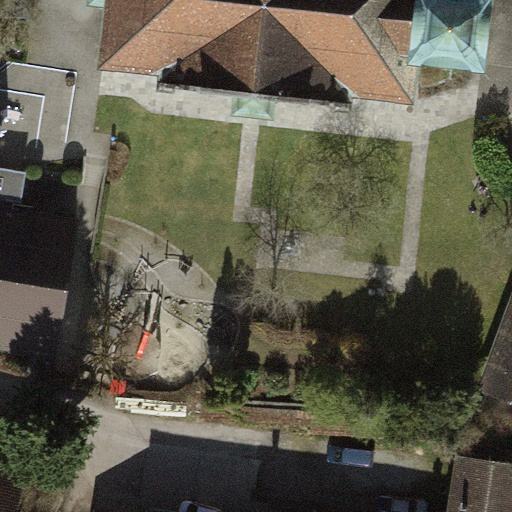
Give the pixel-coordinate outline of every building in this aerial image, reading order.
[(109,0),(102,65),(163,72),(161,87),(348,108),(350,93),(410,100),(415,57),(481,64),(487,0),(109,0)] [(0,341),(56,350),(76,224),(10,214),(12,202),(0,200),(0,341)] [(511,317),(486,389),(511,398),(511,317)] [(435,511),(227,511),(152,501),(149,511),(511,511),(511,455),(445,446),(435,511)] [(0,511),(14,511),(25,469),(0,463),(0,511)]
